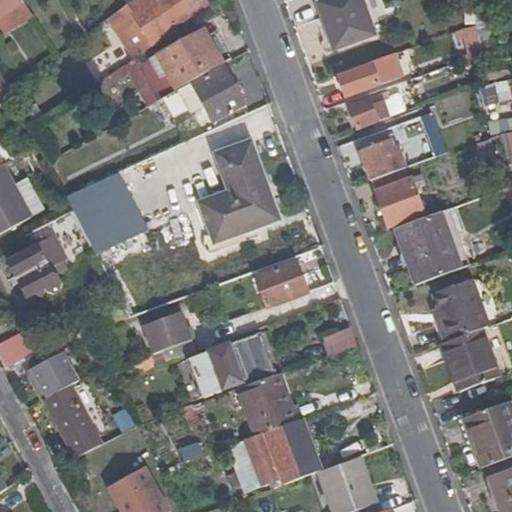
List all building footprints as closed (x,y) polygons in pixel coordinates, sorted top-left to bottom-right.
[(0,0),(0,18),(23,4),(20,0),(0,0)] [(207,6),(203,0),(157,0),(154,2),(152,0),(134,0),(110,19),(123,39),(90,61),(103,80),(106,78),(128,63),(139,56),(175,33),(172,29),(207,6)] [(361,0),(314,0),(334,52),(375,37),(361,0)] [(212,26),(203,31),(206,37),(215,33),(212,26)] [(147,71),(162,99),(231,61),(215,33),(206,37),(203,31),(154,59),(147,71)] [(133,73),(151,106),(163,99),(162,99),(147,71),(139,56),(128,63),(133,73)] [(392,56),(372,64),(372,66),(338,77),(346,98),(400,79),(392,56)] [(111,87),(133,73),(128,63),(106,78),(111,87)] [(193,86),(191,84),(167,97),(173,109),(182,104),(185,98),(191,94),(195,100),(199,97),(214,124),(245,106),(224,68),(193,86)] [(0,106),(13,100),(10,93),(1,76),(0,76),(0,106)] [(486,85),(482,87),(485,105),(511,100),(511,81),(487,86),(486,85)] [(388,117),(380,95),(350,107),(358,128),(388,117)] [(436,158),(446,154),(432,113),(421,117),(436,158)] [(497,133),(511,130),(511,119),(489,124),(491,134),(497,133)] [(360,152),(370,181),(406,168),(398,149),(394,150),(389,136),(367,144),(369,149),(360,152)] [(490,141),(478,145),(487,172),(494,169),(496,174),(501,172),(490,141)] [(217,157),(226,182),(258,170),(249,144),(217,157)] [(0,236),(34,218),(6,165),(0,168),(0,236)] [(406,168),(370,181),(388,227),(423,215),(406,168)] [(258,170),(226,182),(230,193),(262,182),(258,170)] [(120,172),(69,195),(97,254),(147,230),(120,172)] [(262,182),(230,193),(200,204),(213,238),(239,228),(242,233),(276,221),(262,182)] [(395,230),(415,286),(461,269),(441,213),(395,230)] [(215,243),(242,233),(239,228),(213,238),(215,243)] [(56,254),(46,260),(38,247),(8,263),(28,299),(45,289),(41,281),(53,274),(50,270),(61,264),(56,254)] [(267,308),(307,293),(297,263),(257,278),(267,308)] [(446,343),(482,330),(490,327),(472,279),(433,294),(442,318),(437,320),(446,343)] [(66,297),(55,303),(62,317),(73,311),(66,297)] [(182,312),(145,326),(156,357),(194,342),(182,312)] [(328,357),(356,347),(350,330),(322,341),(328,357)] [(446,343),(442,345),(459,394),(500,379),(482,330),(446,343)] [(211,357),(205,359),(210,372),(215,370),(218,376),(213,378),(215,383),(220,381),(224,391),(242,384),(229,346),(209,354),(211,357)] [(44,401),(77,459),(102,446),(70,387),(71,386),(56,358),(33,369),(49,398),(44,401)] [(134,365),(109,375),(116,389),(139,380),(134,365)] [(257,437),(266,434),(302,421),(297,407),(292,408),(279,375),(240,389),(257,437)] [(511,456),(511,405),(510,401),(467,418),(478,446),(474,448),(481,468),(511,456)] [(127,432),(137,427),(125,406),(116,411),(121,420),(127,432)] [(178,412),(192,437),(201,431),(189,408),(178,412)] [(100,432),(106,444),(127,432),(121,420),(100,432)] [(282,479),(285,485),(319,472),(321,472),(302,421),(266,434),(266,435),(246,442),(257,469),(252,471),(254,478),(259,476),(263,487),(282,479)] [(511,511),(511,456),(491,465),(496,477),(491,479),(502,511),(511,511)] [(321,472),(319,472),(333,511),(354,511),(376,504),(360,458),(321,472)] [(168,511),(145,468),(109,490),(121,511),(168,511)] [(0,495),(12,487),(0,470),(0,495)] [(213,477),(223,496),(241,487),(234,472),(229,474),(227,470),(213,477)]
